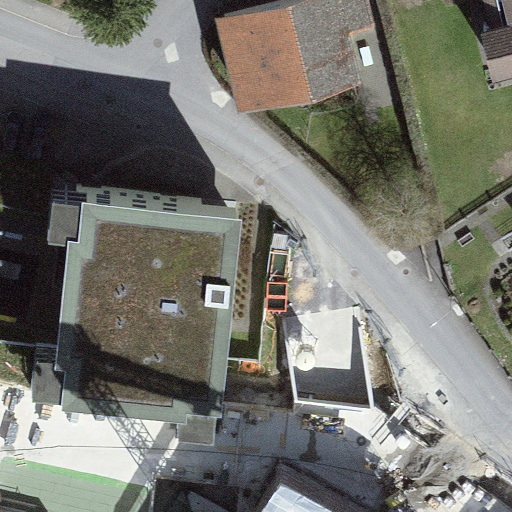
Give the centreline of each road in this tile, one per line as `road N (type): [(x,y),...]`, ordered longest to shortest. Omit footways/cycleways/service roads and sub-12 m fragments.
road 1 (residential): [(278,173),(337,213),(511,432)]
road 2 (residential): [(0,34),(177,104),(278,173)]
road 3 (residential): [(278,173),(388,101)]
